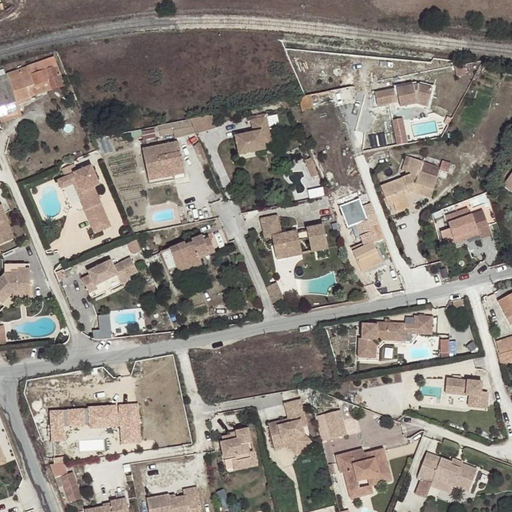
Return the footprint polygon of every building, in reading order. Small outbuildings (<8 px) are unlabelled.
[(0,76),(0,119),(0,120),(25,108),(23,101),(31,98),(30,97),(27,89),(50,81),(53,89),(64,85),(54,58),(0,76)] [(464,75),(462,66),(454,67),(456,77),(464,75)] [(30,97),(53,89),(50,81),(27,89),(30,97)] [(431,95),(432,89),(418,85),(375,94),(378,107),(393,104),(393,100),(399,99),(401,108),(417,105),(428,108),(431,95)] [(302,95),(304,108),(336,103),(336,104),(359,100),(356,86),(302,95)] [(393,100),(393,104),(396,116),(418,111),(417,105),(401,108),(399,99),(393,100)] [(211,116),(190,120),(196,134),(214,130),(211,116)] [(395,119),(399,144),(411,143),(407,117),(395,119)] [(269,131),(267,118),(249,121),(252,133),(235,137),(240,157),(266,150),(265,145),(262,133),(269,131)] [(196,134),(190,120),(157,127),(159,137),(173,134),(174,138),(196,134)] [(262,133),(265,145),(272,143),(269,131),(262,133)] [(149,176),(184,169),(179,142),(143,149),(149,176)] [(393,204),(406,200),(405,196),(409,195),(410,196),(415,194),(430,200),(441,169),(412,159),(406,177),(381,187),(385,199),(391,197),(393,204)] [(305,162),(308,168),(313,165),(311,160),(305,162)] [(442,169),(450,172),(453,163),(445,160),(442,169)] [(91,164),(85,167),(88,175),(95,173),(91,164)] [(308,168),(312,179),(318,177),(313,165),(308,168)] [(85,167),(74,172),(78,180),(85,197),(80,199),(85,210),(100,204),(93,187),(96,185),(94,181),(98,180),(95,173),(88,175),(85,167)] [(185,174),(184,169),(149,176),(149,181),(185,174)] [(78,180),(74,172),(58,178),(62,187),(73,182),(78,180)] [(78,180),(73,182),(80,199),(85,197),(78,180)] [(409,207),(406,200),(393,204),(396,212),(409,207)] [(370,227),(378,224),(373,208),(364,211),(361,202),(341,209),(349,229),(356,226),(365,247),(375,242),(370,227)] [(88,218),(103,211),(100,204),(85,210),(88,218)] [(6,221),(8,220),(1,205),(0,205),(0,214),(3,223),(6,221)] [(490,231),(483,212),(471,216),(468,209),(456,213),(459,220),(449,223),(450,229),(444,231),(440,233),(442,239),(446,237),(449,244),(455,242),(454,238),(477,230),(479,235),(490,231)] [(103,211),(88,218),(94,232),(109,225),(103,211)] [(0,245),(14,240),(6,221),(3,223),(0,214),(0,245)] [(272,218),(256,221),(259,241),(266,239),(268,249),(276,247),(280,260),(296,257),(293,243),(303,241),(306,255),(323,251),(318,227),(308,229),(308,232),(288,236),(288,234),(275,236),(272,218)] [(378,224),(370,227),(375,242),(365,247),(357,250),(358,254),(355,256),(362,274),(383,265),(374,244),(385,240),(378,224)] [(185,244),(162,254),(170,272),(187,265),(189,269),(203,263),(201,260),(200,257),(208,254),(210,256),(217,253),(211,239),(205,242),(203,237),(192,241),(194,245),(187,248),(185,244)] [(276,247),(268,249),(271,262),(280,260),(276,247)] [(112,264),(88,274),(90,278),(81,282),(89,298),(98,293),(96,289),(126,275),(128,280),(138,275),(131,261),(114,269),(112,264)] [(187,265),(170,272),(173,279),(204,266),(203,263),(189,269),(187,265)] [(30,293),(30,266),(5,266),(5,276),(0,280),(0,303),(1,305),(13,294),(13,293),(30,293)] [(274,306),(284,301),(277,285),(267,290),(274,306)] [(507,321),(511,318),(511,294),(498,302),(507,321)] [(100,314),(102,329),(95,330),(96,339),(115,337),(112,313),(100,314)] [(401,332),(409,332),(409,330),(418,330),(418,331),(436,333),(436,316),(418,314),(418,323),(380,321),(381,324),(374,324),(374,330),(372,332),(366,332),(366,338),(363,338),(362,357),(372,357),(372,352),(381,352),(381,344),(375,337),(381,333),(386,339),(401,339),(401,332)] [(374,330),(374,324),(367,324),(366,332),(372,332),(374,330)] [(511,335),(494,341),(498,354),(511,349),(511,335)] [(444,339),(444,354),(451,355),(452,339),(444,339)] [(484,382),(449,378),(448,390),(459,391),(459,394),(472,395),(471,406),(488,408),(490,392),(483,391),(484,382)] [(158,429),(151,392),(59,409),(65,440),(82,437),(79,423),(104,419),(105,424),(138,418),(141,432),(158,429)] [(301,399),(284,403),(288,414),(291,414),(293,422),(284,424),(284,419),(268,424),(273,446),(291,440),(301,448),(311,436),(304,431),(302,423),(307,422),(301,399)] [(346,411),(320,413),(322,439),(348,437),(346,411)] [(291,414),(288,414),(289,418),(284,419),(284,424),(293,422),(291,414)] [(237,467),(257,462),(255,450),(247,452),(245,442),(251,441),(248,427),(235,431),(236,434),(221,437),(223,443),(220,443),(223,462),(231,460),(235,459),(237,467)] [(291,440),(273,446),(274,449),(284,447),(289,447),(297,453),(301,448),(291,440)] [(367,479),(389,474),(383,450),(372,452),(374,460),(365,461),(364,454),(362,449),(336,455),(340,474),(344,473),(348,492),(359,489),(358,488),(357,482),(367,479)] [(374,460),(372,452),(364,454),(365,461),(374,460)] [(427,453),(424,459),(434,462),(436,457),(427,453)] [(432,478),(453,487),(468,493),(477,470),(462,464),(460,469),(450,465),(451,462),(436,457),(434,462),(424,459),(417,477),(430,483),(432,478)] [(231,460),(233,471),(258,465),(257,462),(237,467),(235,459),(231,460)] [(460,469),(462,464),(462,462),(452,459),(451,462),(450,465),(460,469)] [(68,475),(66,463),(52,466),(55,477),(59,486),(63,486),(70,503),(83,499),(74,473),(68,475)] [(391,481),(389,474),(367,479),(369,486),(358,488),(359,489),(348,492),(349,499),(371,494),(370,487),(391,481)] [(449,494),(453,487),(432,478),(430,483),(429,486),(449,494)] [(170,497),(147,500),(148,511),(199,511),(201,511),(198,489),(184,491),(185,500),(176,501),(170,502),(170,499),(170,497)] [(128,511),(127,500),(111,502),(112,505),(85,509),(85,511),(128,511)]
